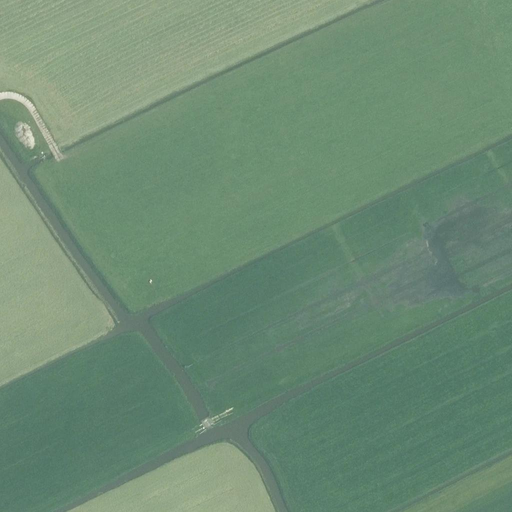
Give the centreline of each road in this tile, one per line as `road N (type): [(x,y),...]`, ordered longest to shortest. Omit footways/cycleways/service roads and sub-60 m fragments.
road 1 (track): [(33,511),(226,417)]
road 2 (track): [(399,332),(226,417)]
